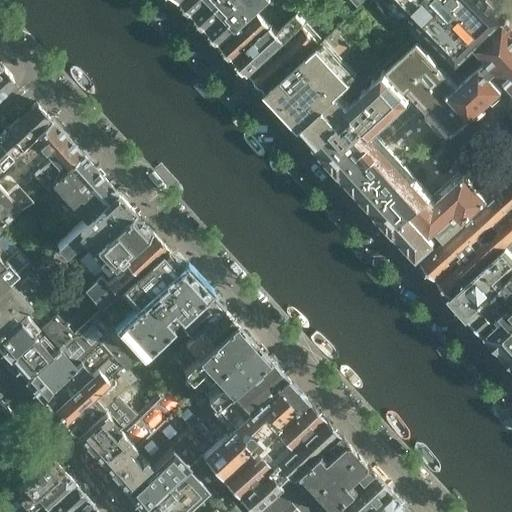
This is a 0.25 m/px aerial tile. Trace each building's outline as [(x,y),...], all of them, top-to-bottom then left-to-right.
[(223,41),(268,0),(184,0),(207,24),(223,41)] [(236,56),(274,22),(269,17),(283,3),(280,0),(268,0),(223,41),(236,56)] [(504,20),(491,6),(485,0),(373,0),(323,46),(354,79),(360,86),(417,35),(450,70),(457,63),(457,64),(503,21),(505,20),(504,20)] [(250,71),(307,20),(298,10),(279,28),(274,22),(236,56),(250,71)] [(267,89),(327,34),(310,16),(307,20),(250,71),(267,89)] [(475,117),(499,95),(504,90),(511,98),(511,103),(510,106),(504,111),(511,118),(511,27),(505,20),(503,21),(476,48),(486,59),(458,86),(418,42),(350,104),(339,92),(354,79),(323,46),(319,42),(267,89),(302,126),(309,134),(309,135),(316,143),(316,142),(323,150),(323,151),(341,171),(342,171),(349,179),(356,187),(357,186),(364,194),(363,195),(371,203),(371,202),(378,210),(378,211),(396,231),(397,231),(404,239),(411,247),(419,255),(420,254),(436,239),(431,233),(435,229),(445,239),(489,199),(488,197),(492,193),(493,183),(480,170),(472,169),(467,174),(466,173),(437,200),(391,149),(424,118),(441,137),(450,137),(453,134),(455,135),(475,117)] [(0,89),(13,77),(1,63),(0,63),(0,89)] [(22,146),(51,118),(36,102),(6,129),(22,146)] [(30,168),(66,135),(51,118),(22,146),(11,155),(4,162),(11,169),(22,159),(30,168)] [(22,146),(6,129),(0,134),(0,143),(11,155),(22,146)] [(50,182),(82,152),(66,135),(30,168),(5,191),(21,208),(31,199),(24,192),(29,187),(24,182),(34,173),(45,186),(50,182)] [(11,155),(0,143),(0,164),(1,165),(4,162),(11,155)] [(116,189),(109,182),(82,152),(50,182),(84,219),(116,189)] [(453,294),(511,240),(511,178),(489,199),(445,239),(422,260),(430,267),(438,277),(448,287),(450,290),(453,293),(452,293),(453,294)] [(21,208),(5,191),(0,185),(0,231),(21,208)] [(89,248),(133,208),(116,189),(84,219),(33,266),(32,267),(49,285),(89,248)] [(104,268),(150,226),(133,208),(89,248),(99,258),(97,260),(104,268)] [(25,376),(167,245),(150,226),(104,268),(51,317),(42,326),(33,333),(8,356),(25,376)] [(0,262),(15,248),(0,231),(0,262)] [(471,313),(511,275),(511,240),(453,294),(461,303),(471,313)] [(100,340),(184,264),(167,245),(25,376),(42,395),(53,407),(89,374),(112,353),(100,340)] [(0,284),(28,259),(16,247),(15,248),(0,262),(0,284)] [(34,299),(49,285),(32,267),(33,266),(28,259),(0,284),(0,330),(22,310),(25,307),(34,299)] [(126,368),(209,291),(184,264),(100,340),(112,353),(123,365),(126,368)] [(511,275),(471,313),(487,332),(511,358),(511,275)] [(178,374),(236,320),(223,306),(209,291),(126,368),(135,378),(104,406),(111,413),(123,427),(179,376),(178,374)] [(33,333),(21,321),(27,316),(22,310),(0,330),(0,347),(8,356),(33,333)] [(153,464),(268,356),(269,356),(253,338),(252,338),(236,320),(178,374),(179,376),(123,427),(121,429),(125,434),(134,425),(141,433),(132,441),(153,464)] [(189,464),(286,375),(268,356),(153,464),(126,488),(142,508),(189,464)] [(64,420),(75,432),(104,406),(135,378),(126,368),(123,365),(101,386),(64,420)] [(64,420),(101,386),(89,374),(53,407),(64,420)] [(222,476),(307,397),(286,375),(189,464),(210,487),(215,483),(222,476)] [(237,492),(322,414),(307,397),(222,476),(215,483),(224,493),(232,486),(237,492)] [(0,433),(16,419),(18,418),(6,405),(0,410),(0,433)] [(125,434),(121,429),(119,427),(115,430),(113,433),(102,421),(111,413),(104,406),(75,432),(126,488),(153,464),(132,441),(125,434)] [(253,509),(337,430),(322,414),(237,492),(253,509)] [(323,511),(335,501),(371,468),(337,430),(253,509),(248,511),(241,511),(234,504),(225,511),(323,511)] [(13,511),(20,506),(57,473),(62,468),(51,456),(0,501),(0,511),(13,511)] [(183,511),(202,495),(210,487),(189,464),(142,508),(146,511),(183,511)] [(45,506),(73,481),(62,468),(57,473),(20,506),(23,509),(27,507),(28,509),(39,499),(45,506)] [(359,511),(388,486),(371,468),(335,501),(345,511),(344,511),(359,511)] [(63,511),(84,493),(73,481),(45,506),(50,511),(49,511),(63,511)] [(397,511),(405,505),(405,504),(388,486),(359,511),(397,511)] [(85,511),(94,505),(84,493),(63,511),(85,511)] [(193,511),(206,500),(202,495),(183,511),(193,511)]
